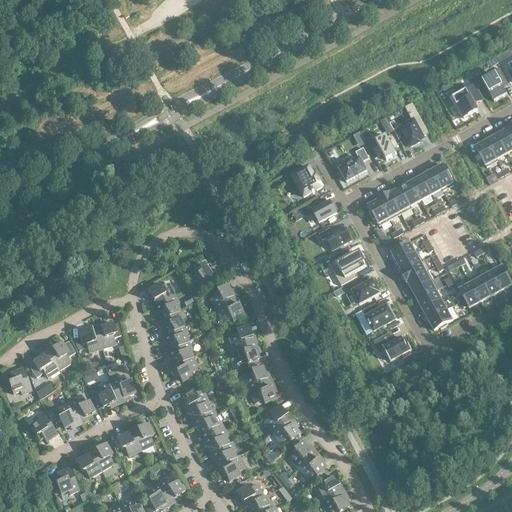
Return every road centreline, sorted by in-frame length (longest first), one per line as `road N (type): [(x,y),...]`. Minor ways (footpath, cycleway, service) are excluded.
road 1 (residential): [(370,511),(306,418),(255,298),(217,244),(194,233),(157,242),(141,261),(131,300)]
road 2 (tertiary): [(0,208),(377,0)]
road 3 (residential): [(346,199),(428,349),(511,304)]
road 4 (residential): [(511,110),(346,199)]
road 5 (residential): [(131,300),(83,316),(0,366)]
road 6 (residential): [(161,402),(42,466)]
